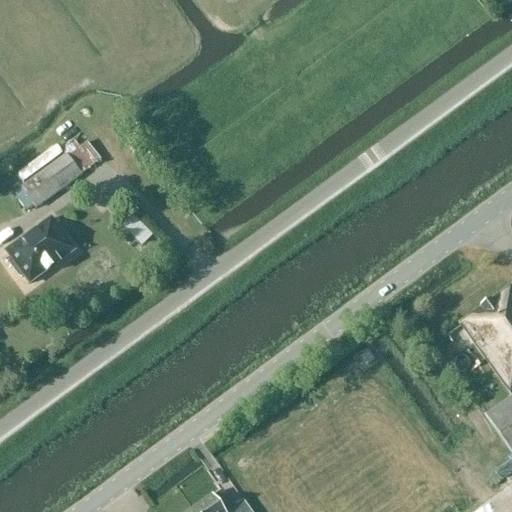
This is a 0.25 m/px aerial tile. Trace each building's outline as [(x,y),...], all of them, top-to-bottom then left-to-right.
[(73,140),(61,148),(67,156),(78,171),(80,175),(99,161),(85,143),(78,148),(73,140)] [(61,148),(13,182),(19,190),(67,156),(61,148)] [(80,175),(78,171),(67,156),(19,190),(34,212),(83,178),(80,175)] [(22,273),(28,282),(73,249),(50,216),(4,249),(10,257),(9,258),(8,261),(17,274),(20,275),(22,273)] [(132,218),(122,227),(140,246),(150,237),(132,218)] [(511,288),(459,325),(510,394),(511,393),(511,392),(511,288)] [(511,392),(511,393),(511,394),(511,397),(485,416),(511,454),(511,392)] [(214,498),(213,496),(193,511),(235,511),(237,511),(223,491),(214,498)]
